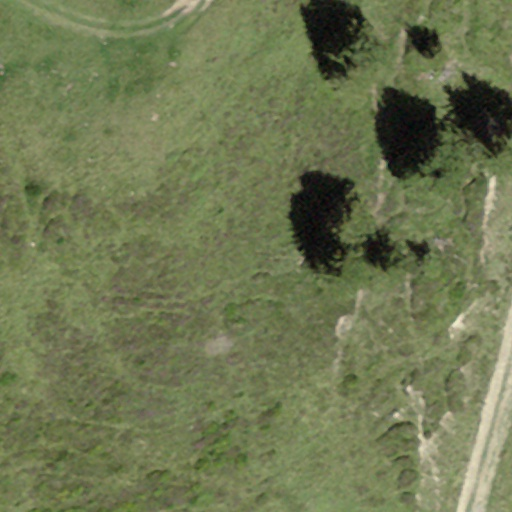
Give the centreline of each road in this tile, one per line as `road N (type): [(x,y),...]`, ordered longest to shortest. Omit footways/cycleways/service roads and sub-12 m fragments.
road 1 (track): [(511,362),(471,511)]
road 2 (track): [(197,1),(127,9),(52,0)]
